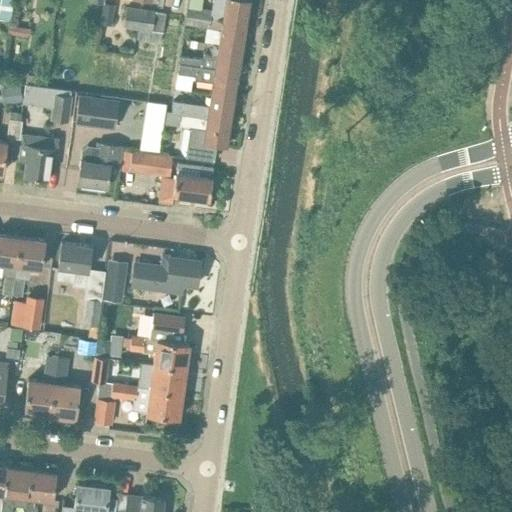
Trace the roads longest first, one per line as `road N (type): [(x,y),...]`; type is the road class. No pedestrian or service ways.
road 1 (secondary): [(511,135),(416,174),(382,202),(359,241),(355,311),(404,511)]
road 2 (secondary): [(429,511),(382,315),(382,265),(403,219),(425,199),(467,180),(511,173)]
road 3 (unclassified): [(238,241),(280,0)]
road 4 (residential): [(238,241),(0,210)]
road 5 (unclassified): [(207,470),(238,241)]
road 6 (residential): [(207,470),(0,442)]
